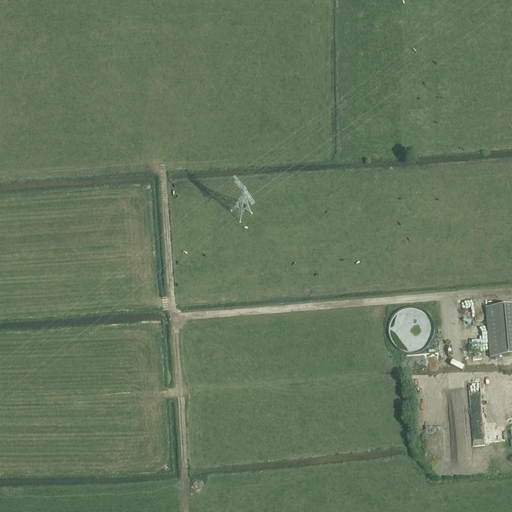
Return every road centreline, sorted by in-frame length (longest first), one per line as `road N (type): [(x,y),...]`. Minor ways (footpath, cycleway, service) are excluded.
road 1 (track): [(511,289),(173,316)]
road 2 (track): [(173,316),(162,167)]
road 3 (track): [(173,322),(184,461)]
